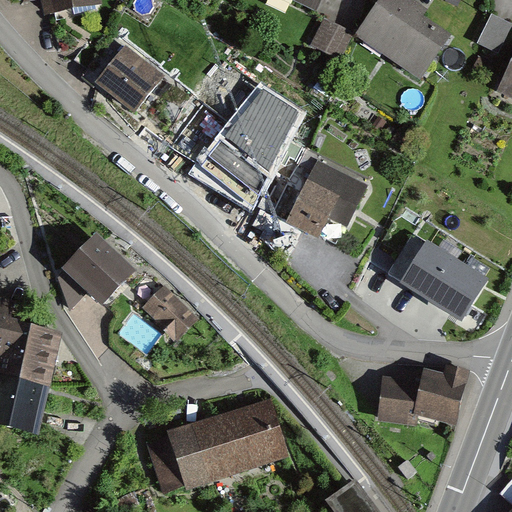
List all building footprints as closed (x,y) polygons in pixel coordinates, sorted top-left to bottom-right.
[(19,0),(20,7),(40,4),(41,14),(99,6),(98,0),(19,0)] [(322,0),(280,0),(316,15),(322,0)] [(428,15),(406,0),(381,0),(355,38),(422,84),(454,39),(425,19),(428,15)] [(481,43),(501,51),(511,24),(511,20),(494,13),(481,43)] [(351,34),(322,21),(310,47),(339,60),(351,34)] [(162,80),(124,50),(94,87),(132,117),(162,80)] [(511,59),(496,94),(511,101),(511,59)] [(277,158),(236,127),(204,171),(244,201),(277,158)] [(363,189),(316,169),(291,228),(322,241),(330,223),(346,230),(363,189)] [(132,276),(94,239),(60,273),(98,310),(132,276)] [(487,288),(429,252),(404,293),(462,328),(487,288)] [(394,306),(406,278),(370,262),(357,290),(394,306)] [(197,324),(163,291),(142,313),(176,345),(197,324)] [(14,308),(0,304),(0,425),(38,434),(60,336),(10,325),(14,308)] [(373,425),(413,432),(415,420),(452,427),(462,376),(437,371),(434,388),(415,384),(413,392),(380,385),(373,425)] [(266,406),(150,444),(166,492),(282,454),(266,406)] [(376,511),(351,479),(322,502),(329,511),(376,511)]
